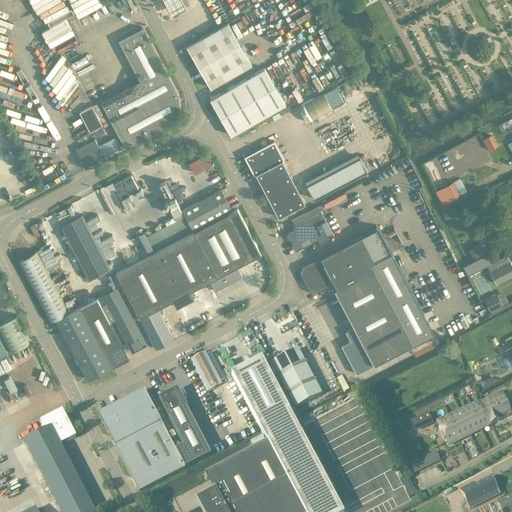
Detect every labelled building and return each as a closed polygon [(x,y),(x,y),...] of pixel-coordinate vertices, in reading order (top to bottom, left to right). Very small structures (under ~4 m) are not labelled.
[(183,0),(164,0),(172,16),(187,8),(183,0)] [(227,22),(187,46),(211,87),(251,64),(227,22)] [(80,44),(75,33),(66,37),(64,32),(68,30),(66,26),(46,35),(55,55),(80,44)] [(140,81),(100,101),(125,148),(167,126),(176,118),(179,108),(178,96),(142,28),(118,40),(140,81)] [(231,135),(285,104),(264,68),(210,98),(231,135)] [(299,104),(306,120),(345,104),(338,88),(299,104)] [(93,105),(81,112),(91,131),(103,125),(93,105)] [(279,112),(272,116),(274,120),(281,116),(279,112)] [(488,150),(496,146),(490,135),(483,139),(488,150)] [(116,138),(112,140),(117,150),(121,148),(116,138)] [(85,168),(105,158),(95,139),(75,149),(85,168)] [(256,174),(278,217),(305,203),(283,160),(285,159),(274,140),(244,156),(254,175),(256,174)] [(189,160),(199,155),(196,150),(187,154),(189,160)] [(208,154),(189,161),(194,173),(212,165),(208,154)] [(367,171),(360,156),(306,184),(314,199),(367,171)] [(121,180),(113,184),(120,198),(138,189),(131,175),(123,179),(124,180),(121,182),(121,180)] [(165,180),(159,183),(171,206),(170,206),(174,214),(181,210),(175,198),(174,198),(165,180)] [(454,181),(436,191),(443,204),(462,194),(454,181)] [(197,201),(182,209),(182,210),(185,215),(193,231),(231,210),(220,189),(197,201)] [(333,235),(318,205),(291,219),(294,224),(292,230),(287,233),(286,235),(288,239),(290,240),(292,243),(292,246),(293,250),(296,251),(317,240),(319,243),(333,235)] [(231,210),(193,231),(222,287),(240,277),(235,267),(260,253),(236,208),(231,210)] [(181,210),(174,214),(177,219),(185,215),(182,210),(182,209),(181,210)] [(61,225),(79,261),(89,279),(110,268),(100,250),(82,214),(61,225)] [(177,219),(147,235),(155,251),(179,239),(193,231),(185,215),(177,219)] [(332,282),(391,252),(377,227),(361,235),(361,234),(337,248),(301,267),(299,273),(310,294),(332,282)] [(222,287),(193,231),(179,239),(155,251),(153,253),(116,272),(116,273),(127,294),(139,317),(157,308),(171,300),(175,307),(193,298),(189,291),(209,280),(214,291),(222,287)] [(479,244),(470,249),(476,261),(485,256),(479,244)] [(49,322),(56,319),(69,312),(37,250),(17,261),(49,322)] [(433,333),(391,252),(332,282),(335,289),(334,289),(354,326),(345,331),(350,340),(341,345),(356,373),(433,333)] [(506,255),(487,265),(492,275),(496,283),(511,274),(511,264),(510,262),(506,255)] [(123,296),(127,294),(116,273),(112,275),(123,296)] [(103,308),(122,298),(121,295),(117,287),(97,297),(103,308)] [(490,311),(502,305),(496,294),(484,299),(490,311)] [(91,329),(109,320),(103,308),(97,297),(79,307),(69,312),(56,319),(75,355),(98,343),(91,329)] [(146,344),(122,298),(103,308),(109,320),(114,317),(132,351),(146,344)] [(157,308),(139,317),(155,348),(173,339),(157,308)] [(31,342),(17,315),(0,323),(0,334),(9,353),(31,342)] [(111,367),(129,358),(109,320),(91,329),(98,343),(75,355),(83,372),(87,379),(111,367)] [(509,356),(503,359),(508,370),(511,367),(511,345),(505,349),(509,356)] [(297,350),(271,364),(294,409),(321,396),(297,350)] [(207,392),(222,385),(220,382),(206,356),(205,353),(190,361),(207,392)] [(211,354),(206,356),(220,382),(225,380),(211,354)] [(6,358),(0,361),(6,371),(11,368),(6,358)] [(231,376),(259,429),(289,413),(261,360),(254,364),(231,376)] [(13,374),(6,377),(11,389),(17,387),(13,374)] [(490,377),(479,383),(483,391),(495,386),(490,377)] [(175,452),(184,470),(211,456),(186,410),(187,409),(177,390),(159,400),(184,447),(175,452)] [(143,392),(98,415),(139,493),(184,470),(175,452),(143,392)] [(483,402),(480,402),(491,425),(511,415),(500,393),(483,402)] [(491,425),(480,402),(475,403),(468,406),(480,431),(491,425)] [(480,431),(468,406),(457,412),(469,436),(480,431)] [(44,432),(23,443),(58,511),(93,511),(59,447),(75,439),(62,412),(40,423),(44,432)] [(469,436),(457,412),(446,417),(458,442),(469,436)] [(341,511),(289,413),(259,429),(267,443),(204,476),(209,485),(173,504),(177,511),(341,511)] [(415,433),(433,424),(428,414),(410,422),(415,433)] [(458,442),(446,417),(436,422),(441,433),(443,432),(447,439),(445,440),(448,447),(458,442)] [(441,461),(436,452),(409,466),(414,475),(441,461)] [(409,498),(415,495),(406,478),(400,481),(409,498)] [(474,484),(460,491),(466,503),(474,499),(477,507),(499,496),(490,479),(475,486),(474,484)] [(511,511),(511,497),(497,505),(500,511),(511,511)]
